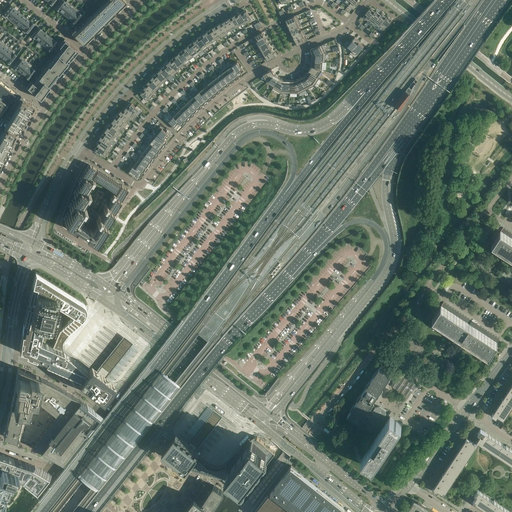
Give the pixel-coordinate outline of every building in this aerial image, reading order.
[(66,2),(63,0),(60,0),(58,3),(55,7),(57,9),(56,9),(58,11),(66,2)] [(101,9),(74,35),(83,44),(114,14),(125,3),(126,2),(125,1),(124,0),(102,0),(97,5),(98,6),(101,9)] [(349,4),(348,5),(354,9),(356,6),(360,1),(357,0),(352,0),(349,5),(349,4)] [(63,13),(71,4),(70,4),(69,5),(65,2),(66,2),(58,11),(59,11),(59,10),(63,13)] [(67,17),(75,7),(71,4),(63,13),(67,17)] [(6,18),(14,8),(11,5),(10,5),(1,16),(5,19),(6,18)] [(71,20),(78,11),(79,10),(75,7),(67,17),(71,20),(70,20),(71,20)] [(10,21),(18,12),(14,9),(15,8),(14,8),(6,18),(10,21)] [(367,20),(368,20),(375,12),(374,11),(372,9),(371,9),(372,9),(371,10),(370,10),(370,9),(370,10),(370,9),(369,9),(368,10),(368,11),(368,10),(368,11),(365,13),(365,14),(364,15),(363,16),(363,17),(364,17),(364,18),(365,19),(365,18),(366,19),(367,19),(367,20)] [(75,24),(82,15),(78,11),(71,20),(75,24)] [(243,11),(240,13),(246,22),(246,23),(249,21),(254,18),(252,14),(250,16),(246,11),(244,12),(243,11)] [(14,25),(22,15),(18,12),(10,21),(14,25)] [(375,12),(368,20),(368,21),(368,20),(369,21),(370,21),(370,22),(372,23),(373,24),(380,14),(380,13),(379,13),(378,12),(377,12),(376,13),(376,12),(375,12)] [(238,13),(234,15),(241,25),(241,26),(246,22),(240,13),(239,14),(238,13)] [(380,14),(373,24),(374,23),(375,23),(376,24),(375,24),(376,24),(378,25),(378,26),(386,17),(385,16),(383,14),(383,15),(382,15),(381,15),(381,14),(380,14)] [(18,28),(26,18),(22,15),(14,25),(18,28)] [(233,16),(229,18),(236,28),(236,29),(241,25),(234,15),(233,16)] [(290,18),(286,20),(286,21),(287,22),(286,22),(288,26),(288,25),(299,20),(297,15),(290,18)] [(386,17),(378,26),(379,26),(380,25),(380,26),(381,26),(382,27),(383,28),(384,29),(392,19),(391,19),(391,18),(389,17),(388,17),(388,18),(387,17),(386,17)] [(22,32),(31,21),(30,20),(30,21),(26,18),(18,28),(22,31),(22,32)] [(228,19),(225,21),(231,30),(230,30),(231,31),(236,28),(229,18),(228,19)] [(299,20),(288,25),(289,27),(288,27),(290,30),(299,26),(301,25),(299,20)] [(35,24),(34,24),(32,22),(33,22),(31,21),(22,32),(26,35),(34,25),(35,24)] [(220,24),(226,33),(230,30),(231,30),(225,21),(223,22),(220,24)] [(254,25),(257,30),(263,27),(260,22),(254,25)] [(218,25),(215,27),(221,37),(222,38),(227,34),(226,33),(220,24),(220,23),(219,24),(218,25)] [(39,28),(38,26),(37,26),(36,27),(30,35),(34,38),(42,29),(40,28),(39,28)] [(299,26),(290,30),(291,32),(292,35),(293,35),(301,31),(299,26)] [(209,29),(217,40),(221,37),(215,27),(213,28),(213,27),(209,29)] [(38,43),(45,33),(41,30),(42,29),(34,38),(35,39),(35,38),(39,41),(37,43),(38,43)] [(207,32),(205,33),(212,43),(217,40),(209,29),(206,32),(207,32)] [(301,31),(293,35),(293,37),(294,40),(295,40),(306,35),(303,30),(301,31)] [(257,35),(252,38),(254,43),(265,37),(266,37),(264,34),(263,34),(263,33),(262,32),(257,35)] [(42,46),(49,36),(45,33),(38,43),(42,46)] [(200,36),(206,45),(206,46),(208,47),(213,44),(212,43),(205,33),(204,34),(203,34),(200,36)] [(306,35),(295,40),(296,42),(295,42),(296,45),(297,45),(308,40),(306,35)] [(47,48),(54,39),(53,39),(49,36),(42,46),(46,49),(47,48)] [(197,39),(195,40),(202,49),(206,46),(206,45),(200,36),(197,39)] [(265,37),(254,43),(257,47),(268,41),(268,42),(266,38),(266,39),(265,37)] [(360,41),(355,37),(347,47),(352,51),(359,42),(360,41)] [(50,86),(54,81),(58,75),(59,75),(69,63),(68,63),(78,51),(68,43),(69,43),(64,38),(58,46),(57,45),(29,80),(31,81),(26,87),(40,99),(50,86)] [(51,51),(58,42),(54,39),(47,48),(51,51)] [(190,43),(199,54),(204,50),(202,49),(195,40),(194,41),(190,43)] [(268,41),(257,47),(260,52),(270,46),(270,47),(271,46),(269,43),(268,42),(268,41)] [(364,46),(359,42),(352,51),(351,53),(356,57),(357,55),(364,46)] [(188,46),(186,47),(194,58),(199,54),(190,43),(188,46)] [(0,55),(2,57),(9,47),(5,44),(0,50),(0,55)] [(322,45),(310,50),(313,55),(326,53),(322,45)] [(270,46),(260,52),(263,57),(273,51),(274,51),(272,48),(271,48),(270,47),(270,46)] [(12,52),(14,51),(9,47),(2,57),(5,60),(5,61),(12,52)] [(181,50),(190,61),(194,58),(186,47),(185,48),(184,48),(181,50)] [(179,53),(177,55),(185,64),(185,65),(190,61),(181,50),(181,51),(178,53),(179,53)] [(273,51),(263,57),(265,62),(271,59),(276,56),(275,56),(276,56),(276,55),(274,52),(274,53),(273,51)] [(10,63),(16,55),(12,52),(5,61),(7,62),(9,64),(10,63)] [(313,55),(312,61),(323,62),(325,62),(326,54),(326,53),(313,55)] [(25,59),(21,55),(13,65),(12,66),(14,68),(16,70),(25,59)] [(172,58),(180,68),(185,64),(177,55),(176,56),(175,56),(172,58)] [(170,61),(168,62),(176,71),(180,68),(172,58),(170,61)] [(21,72),(28,63),(28,62),(27,64),(23,61),(25,59),(16,70),(17,69),(21,72)] [(312,61),(312,66),(322,70),(323,62),(312,61)] [(163,66),(171,74),(172,76),(177,72),(176,71),(168,62),(167,64),(167,63),(163,66)] [(233,65),(232,66),(239,76),(242,74),(242,73),(245,71),(241,66),(240,66),(238,63),(237,62),(237,63),(236,63),(236,64),(234,65),(233,65)] [(24,76),(33,66),(28,63),(21,72),(25,75),(24,76)] [(231,64),(226,67),(234,79),(237,77),(238,77),(239,76),(232,66),(231,64)] [(33,66),(24,76),(25,76),(28,79),(36,70),(32,67),(33,66)] [(161,69),(160,70),(167,78),(171,74),(163,66),(163,67),(161,69)] [(312,66),(309,71),(317,76),(322,70),(312,66)] [(226,67),(221,71),(222,73),(230,83),(233,80),(233,81),(234,79),(226,67)] [(272,69),(263,75),(267,82),(275,74),(272,69)] [(155,74),(163,82),(162,82),(163,83),(168,79),(167,78),(160,70),(159,71),(158,72),(158,71),(155,74)] [(309,71),(305,75),(314,85),(317,81),(319,78),(317,76),(309,71)] [(218,76),(225,86),(228,84),(230,83),(222,73),(222,74),(220,75),(218,76)] [(153,77),(151,78),(159,86),(162,82),(163,82),(155,74),(152,77),(153,77)] [(275,74),(267,82),(274,86),(280,77),(275,74)] [(305,75),(300,78),(306,89),(314,85),(305,75)] [(213,80),(220,90),(223,87),(224,88),(225,86),(218,76),(217,76),(217,77),(214,80),(213,80)] [(274,86),(273,88),(281,93),(284,80),(280,77),(274,86)] [(149,81),(147,83),(156,91),(160,87),(159,86),(151,78),(148,81),(149,81)] [(300,78),(296,81),(298,94),(306,89),(300,78)] [(209,83),(209,84),(216,93),(219,91),(220,90),(213,80),(212,81),(211,81),(211,82),(210,83),(209,83)] [(284,80),(281,93),(289,93),(290,80),(284,80)] [(290,80),(289,93),(291,93),(298,94),(296,81),(290,80)] [(0,114),(14,97),(15,96),(0,83),(0,114)] [(145,86),(144,88),(152,95),(156,91),(147,83),(144,85),(145,86)] [(203,87),(204,88),(211,97),(216,93),(209,84),(208,83),(207,83),(207,84),(204,86),(203,87)] [(401,110),(412,90),(408,87),(394,105),(401,110)] [(142,92),(141,93),(145,97),(143,99),(146,102),(152,96),(152,95),(144,88),(141,91),(142,92)] [(200,91),(199,91),(207,101),(211,97),(204,88),(203,88),(202,89),(200,91)] [(193,94),(194,96),(203,105),(207,101),(199,91),(198,90),(197,90),(197,91),(196,91),(195,93),(194,93),(193,94)] [(0,165),(1,165),(0,164),(0,162),(1,163),(8,151),(14,139),(13,138),(15,134),(16,135),(25,121),(26,121),(30,113),(31,112),(33,109),(34,107),(32,106),(32,105),(30,104),(29,104),(27,102),(27,101),(21,96),(17,100),(20,102),(19,104),(20,105),(6,128),(7,129),(6,130),(5,129),(3,132),(5,133),(4,134),(3,133),(2,134),(0,138),(0,165)] [(190,99),(190,100),(198,109),(203,105),(194,96),(193,98),(192,98),(191,99),(190,99)] [(186,104),(194,113),(198,109),(190,100),(189,101),(187,102),(187,103),(186,104)] [(129,104),(126,107),(135,115),(135,114),(140,109),(137,106),(136,107),(132,103),(130,105),(129,104)] [(182,107),(182,108),(190,117),(194,113),(186,104),(185,104),(183,106),(182,107)] [(122,111),(121,111),(129,118),(132,121),(137,115),(135,114),(135,115),(126,107),(125,109),(124,108),(122,111)] [(177,111),(176,111),(186,121),(190,117),(182,108),(181,107),(180,107),(180,108),(179,109),(177,111)] [(117,115),(126,122),(129,118),(121,111),(122,111),(121,110),(121,111),(120,112),(117,115)] [(172,115),(172,116),(173,117),(182,125),(186,121),(176,111),(176,112),(175,113),(173,115),(172,115)] [(115,118),(114,120),(122,126),(122,127),(124,128),(128,123),(126,122),(117,115),(115,118)] [(169,121),(172,125),(171,126),(176,130),(181,125),(182,125),(173,117),(172,117),(173,117),(171,119),(170,120),(169,121)] [(110,124),(119,131),(122,127),(122,126),(114,120),(113,121),(112,121),(110,124)] [(108,128),(106,129),(116,136),(116,137),(117,137),(121,132),(119,131),(110,124),(109,124),(107,127),(108,128)] [(156,131),(156,132),(157,132),(167,141),(172,135),(167,130),(166,131),(160,127),(160,128),(158,130),(157,131),(156,131)] [(106,129),(103,133),(112,140),(113,141),(116,137),(116,136),(106,129)] [(153,137),(164,145),(167,141),(157,132),(155,134),(154,137),(153,137)] [(101,137),(100,139),(108,145),(109,144),(112,140),(103,133),(101,137)] [(150,141),(149,141),(160,150),(164,145),(153,137),(153,138),(150,141)] [(100,139),(98,142),(99,143),(98,144),(108,152),(112,147),(109,144),(108,145),(100,139),(99,139),(100,139)] [(146,146),(147,147),(156,154),(160,150),(149,141),(149,142),(149,143),(146,146)] [(97,149),(95,150),(97,152),(104,157),(108,152),(98,144),(95,148),(97,149)] [(143,151),(143,152),(153,159),(156,154),(147,147),(145,149),(144,151),(143,152),(143,151)] [(143,153),(140,156),(149,164),(153,159),(143,152),(143,153)] [(136,160),(135,160),(146,168),(149,164),(140,156),(139,156),(138,156),(138,157),(136,159),(136,160)] [(131,165),(130,165),(132,167),(143,173),(144,172),(146,168),(135,160),(134,160),(134,161),(132,163),(131,164),(131,165)] [(65,219),(64,220),(66,221),(67,222),(69,223),(70,224),(72,225),(73,225),(73,226),(74,226),(75,227),(75,226),(76,225),(76,224),(82,228),(84,230),(87,231),(86,232),(86,233),(85,234),(87,235),(88,235),(89,236),(90,236),(91,237),(93,238),(94,239),(95,240),(96,239),(97,237),(98,237),(97,236),(99,234),(99,235),(99,234),(101,232),(101,231),(102,229),(103,229),(103,228),(104,226),(105,226),(105,225),(106,223),(107,223),(106,223),(108,221),(108,220),(110,218),(110,217),(111,215),(112,214),(113,212),(114,212),(115,210),(116,209),(115,209),(117,207),(117,206),(119,204),(119,203),(120,201),(121,201),(121,200),(122,198),(122,199),(123,198),(124,196),(125,195),(124,195),(126,193),(126,192),(127,190),(128,190),(128,189),(127,189),(125,188),(125,187),(124,187),(122,185),(121,186),(121,187),(117,193),(103,213),(102,213),(92,229),(84,224),(85,222),(87,224),(91,218),(84,213),(80,219),(82,220),(81,222),(76,219),(75,221),(74,223),(72,222),(82,207),(80,205),(87,194),(84,193),(92,182),(89,180),(91,177),(95,170),(96,169),(94,167),(93,167),(91,165),(90,165),(89,165),(90,166),(88,168),(86,170),(86,171),(85,173),(84,173),(84,174),(83,176),(82,177),(81,179),(80,179),(81,179),(79,181),(79,182),(80,183),(81,184),(80,185),(80,186),(79,186),(78,189),(78,188),(78,189),(76,191),(76,192),(75,194),(74,194),(74,195),(75,195),(76,196),(77,196),(75,198),(75,199),(73,201),(73,202),(72,204),(71,204),(71,205),(70,207),(69,207),(70,208),(71,208),(72,209),(70,211),(70,212),(69,214),(68,214),(68,215),(67,217),(66,217),(65,219)] [(129,171),(133,174),(133,175),(134,176),(138,179),(140,176),(141,176),(143,173),(132,167),(131,169),(130,171),(129,171)] [(95,170),(91,177),(117,193),(121,187),(95,170)] [(111,242),(122,225),(117,222),(106,239),(111,242)] [(511,240),(510,239),(508,237),(505,236),(503,234),(500,232),(492,244),(505,252),(504,253),(510,257),(511,256),(511,240)] [(20,349),(20,351),(21,351),(21,352),(22,351),(24,352),(25,353),(26,353),(26,354),(26,353),(27,354),(28,355),(29,354),(31,355),(31,356),(36,358),(37,358),(41,359),(41,360),(45,361),(45,362),(46,362),(47,361),(53,363),(52,365),(53,365),(56,366),(56,367),(59,368),(60,368),(60,367),(67,369),(66,371),(67,371),(81,377),(79,381),(102,399),(111,389),(87,370),(66,354),(66,353),(64,352),(63,351),(63,350),(62,348),(62,347),(62,345),(62,343),(62,342),(63,341),(64,339),(80,319),(83,316),(84,314),(85,312),(85,311),(86,309),(86,308),(85,307),(85,305),(84,304),(84,303),(83,302),(81,301),(35,272),(32,284),(32,285),(32,286),(32,287),(31,289),(31,290),(30,295),(30,296),(29,301),(31,301),(30,306),(28,305),(27,306),(28,306),(27,306),(26,311),(26,312),(25,316),(25,317),(24,321),(24,322),(24,323),(24,324),(23,324),(24,324),(24,325),(23,325),(23,326),(23,327),(23,328),(23,329),(23,330),(23,331),(22,331),(23,331),(23,332),(22,332),(22,333),(22,334),(22,335),(22,338),(21,338),(22,338),(21,341),(23,341),(23,343),(23,344),(21,343),(21,344),(20,346),(20,348),(20,349)] [(480,333),(478,331),(475,329),(477,326),(476,325),(472,324),(470,323),(469,325),(466,324),(463,322),(461,320),(458,319),(456,317),(453,315),(451,314),(448,312),(446,310),(443,309),(440,307),(432,319),(435,321),(436,320),(446,327),(445,327),(451,331),(451,330),(455,333),(454,333),(457,335),(461,337),(460,337),(467,342),(467,341),(471,343),(470,344),(476,348),(476,347),(486,353),(485,354),(488,356),(497,344),(494,342),(491,340),(488,338),(486,337),(483,335),(480,333)] [(75,340),(76,351),(86,357),(88,357),(89,356),(91,355),(91,354),(88,352),(91,352),(91,349),(94,349),(92,348),(91,341),(92,340),(89,340),(88,337),(87,339),(83,339),(82,328),(75,340)] [(198,346),(178,329),(152,363),(138,381),(129,391),(121,402),(113,412),(124,421),(79,477),(82,479),(95,489),(96,491),(138,438),(141,434),(152,442),(160,433),(170,420),(177,411),(191,393),(217,360),(198,346)] [(102,380),(132,342),(124,336),(94,374),(102,380)] [(384,417),(386,415),(385,410),(380,406),(375,407),(371,405),(392,373),(393,373),(381,365),(347,416),(359,424),(362,418),(366,421),(364,423),(365,428),(371,432),(375,431),(379,433),(361,461),(372,469),(387,447),(390,449),(392,446),(389,444),(402,425),(390,417),(388,420),(384,417)] [(35,406),(36,400),(40,377),(18,368),(16,380),(14,392),(12,401),(29,405),(35,406)] [(408,397),(417,385),(399,373),(391,386),(408,397)] [(110,441),(111,441),(119,431),(119,430),(106,419),(105,420),(104,420),(103,419),(104,419),(104,418),(100,414),(98,416),(94,413),(96,411),(87,404),(79,399),(73,395),(67,391),(62,388),(59,387),(52,383),(47,380),(47,381),(46,381),(42,379),(41,378),(40,377),(36,400),(56,415),(44,430),(35,442),(33,444),(32,446),(40,449),(49,453),(57,457),(58,458),(66,462),(68,464),(69,463),(70,463),(70,465),(83,475),(84,475),(85,475),(92,465),(92,464),(93,464),(93,463),(94,464),(101,454),(101,453),(102,452),(102,453),(102,452),(102,453),(110,443),(110,442),(110,441)] [(503,420),(511,406),(511,387),(506,396),(504,394),(501,398),(504,400),(495,413),(493,412),(491,415),(496,418),(498,416),(503,420)] [(26,416),(29,405),(12,401),(11,407),(7,422),(3,436),(11,439),(20,442),(26,416)] [(214,409),(186,445),(195,452),(223,416),(214,409)] [(511,451),(509,450),(510,447),(506,445),(505,447),(484,434),(485,432),(480,429),(478,433),(476,432),(474,435),(480,439),(478,442),(511,464),(511,451)] [(163,450),(162,451),(165,454),(171,459),(182,468),(185,470),(187,468),(222,477),(242,492),(243,492),(243,493),(275,451),(274,451),(257,437),(256,437),(256,436),(255,436),(254,436),(253,437),(252,437),(252,438),(251,438),(245,444),(238,451),(236,454),(234,456),(232,458),(230,460),(228,463),(228,464),(227,464),(226,465),(225,465),(225,466),(224,466),(223,467),(222,467),(221,467),(220,468),(219,468),(218,468),(217,468),(216,468),(215,468),(214,468),(213,468),(212,467),(211,467),(210,467),(209,466),(208,466),(208,465),(207,465),(206,465),(206,464),(205,463),(204,463),(203,462),(202,461),(201,461),(201,460),(200,460),(196,457),(197,454),(195,452),(183,443),(174,436),(172,438),(170,441),(163,450)] [(444,494),(476,446),(467,440),(447,471),(444,469),(442,473),(444,475),(435,488),(434,487),(432,490),(437,493),(438,490),(444,494)] [(0,504),(1,503),(5,504),(8,497),(9,498),(15,483),(17,477),(24,479),(40,492),(52,476),(35,466),(34,466),(0,453),(0,504)] [(257,511),(337,511),(340,508),(339,508),(340,507),(341,506),(342,505),(341,505),(336,501),(335,500),(330,496),(329,495),(324,491),(323,491),(318,487),(317,486),(312,482),(312,481),(311,482),(307,478),(306,477),(300,473),(300,472),(294,468),(295,468),(291,465),(286,472),(286,473),(281,478),(281,479),(276,484),(276,485),(271,491),(266,498),(256,510),(257,511)] [(211,511),(213,511),(225,492),(222,490),(220,489),(214,485),(212,488),(202,480),(192,493),(196,496),(192,501),(183,511),(211,511)] [(171,500),(176,504),(191,485),(186,481),(171,500)] [(508,511),(496,504),(498,502),(494,499),(493,502),(479,493),(480,491),(477,490),(474,494),(477,496),(473,502),(488,511),(508,511)] [(433,511),(420,503),(414,500),(407,511),(408,511),(433,511)] [(41,501),(32,511),(33,511),(54,511),(42,502),(41,501)]
